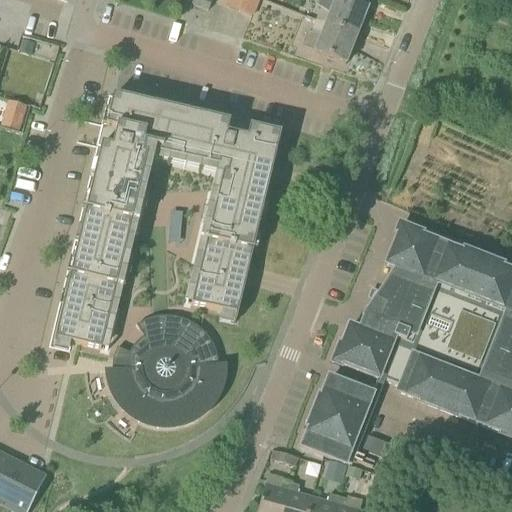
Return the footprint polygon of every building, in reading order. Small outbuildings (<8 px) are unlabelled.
[(204,0),(193,0),(191,6),(208,13),(212,3),(204,0)] [(228,0),(225,8),(251,18),(258,0),(228,0)] [(329,16),(325,26),(356,38),(367,10),(342,0),(320,0),(317,9),(329,16)] [(306,35),(301,49),(314,54),(314,55),(345,67),(356,38),(325,26),(320,37),(306,35)] [(18,53),(31,57),(34,45),(22,41),(18,53)] [(112,99),(108,114),(114,116),(106,151),(100,150),(95,168),(101,169),(98,182),(92,181),(88,199),(94,201),(91,214),(85,212),(80,231),(86,232),(83,245),(77,244),(73,262),(79,264),(76,277),(70,275),(65,294),(71,295),(68,308),(62,307),(54,341),(100,352),(146,160),(141,159),(144,150),(153,152),(152,157),(217,172),(218,168),(228,170),(226,179),(221,178),(191,307),(235,317),(233,323),(235,324),(245,284),(243,283),(246,271),(248,271),(279,139),(248,131),(247,136),(227,131),(228,126),(112,99)] [(1,129),(16,133),(20,120),(5,115),(1,129)] [(423,233),(419,239),(400,231),(386,267),(397,271),(385,289),(382,289),(383,288),(381,288),(381,289),(380,291),(379,292),(378,293),(377,294),(378,295),(382,297),(379,306),(373,303),(371,303),(371,304),(370,306),(369,307),(368,308),(367,309),(368,310),(369,310),(370,312),(365,318),(359,333),(349,329),(341,348),(346,351),(340,367),(399,390),(397,395),(511,440),(511,275),(482,264),(485,257),(423,233)] [(149,320),(146,321),(151,334),(146,336),(141,339),(137,343),(133,347),(130,352),(128,357),(126,362),(125,368),(125,373),(107,374),(108,381),(109,388),(111,394),(114,400),(118,406),(122,411),(127,416),(133,420),(138,424),(145,427),(151,429),(158,430),(158,423),(175,422),(177,429),(183,427),(190,425),(196,421),(201,417),(206,413),(211,407),(215,402),(218,396),(220,389),(222,383),(222,376),(222,369),(218,369),(218,363),(216,356),(214,350),(211,345),(208,339),(203,334),(199,330),(193,326),(188,323),(182,321),(175,319),(169,318),(162,318),(159,318),(156,319),(152,319),(149,320)] [(344,467),(371,398),(328,381),(321,400),(326,402),(314,433),(309,431),(301,450),(344,467)] [(367,439),(361,453),(394,466),(400,452),(367,439)] [(270,454),(267,468),(311,476),(313,462),(270,454)] [(0,508),(21,467),(0,456),(0,508)] [(0,508),(7,511),(29,511),(46,479),(21,467),(0,508)] [(257,511),(282,511),(290,486),(282,483),(280,491),(264,487),(257,511)] [(298,488),(290,486),(282,511),(308,511),(311,503),(295,499),(298,488)] [(311,503),(308,511),(333,511),(337,499),(327,497),(325,506),(311,503)] [(345,501),(337,499),(333,511),(344,511),(343,511),(345,501)]
